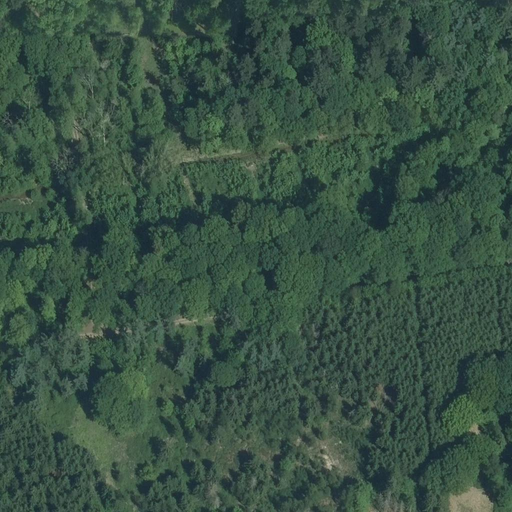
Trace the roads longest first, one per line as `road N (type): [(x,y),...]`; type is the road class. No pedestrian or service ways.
road 1 (track): [(511,266),(0,351)]
road 2 (track): [(95,336),(68,95),(31,0)]
